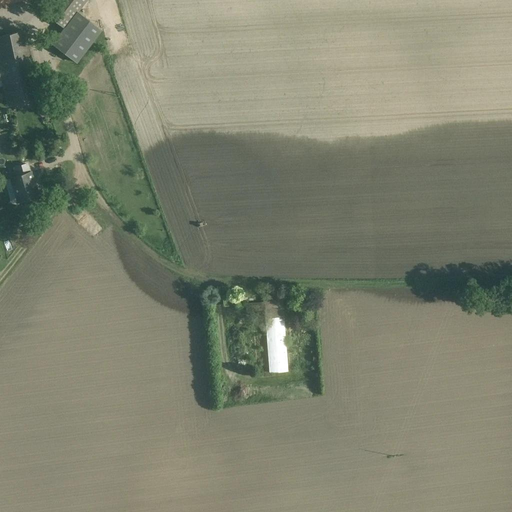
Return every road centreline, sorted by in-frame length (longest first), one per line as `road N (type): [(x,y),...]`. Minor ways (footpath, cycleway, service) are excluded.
road 1 (track): [(435,283),(191,278),(146,250),(80,169)]
road 2 (track): [(0,279),(80,169)]
